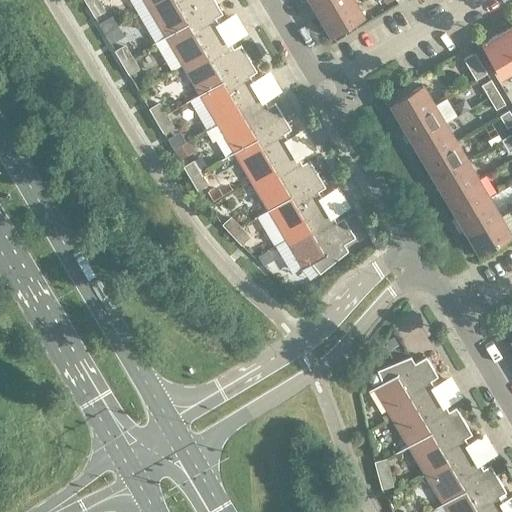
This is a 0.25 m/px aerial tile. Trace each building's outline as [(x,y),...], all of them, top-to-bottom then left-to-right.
[(103,10),(96,0),(94,0),(87,4),(93,15),(103,10)] [(143,0),(151,13),(173,0),(172,0),(143,0)] [(172,0),(173,0),(151,13),(165,37),(217,5),(214,0),(172,0)] [(346,0),(310,0),(320,16),(346,0)] [(363,17),(353,0),(346,0),(320,16),(332,37),(333,37),(332,35),(363,17)] [(222,13),(217,5),(165,37),(186,71),(207,58),(201,47),(224,33),(215,18),(222,13)] [(511,25),(500,32),(511,51),(511,25)] [(511,66),(511,51),(500,32),(481,44),(499,74),(511,66)] [(233,48),(224,33),(201,47),(207,58),(186,71),(199,94),(252,63),(240,44),(233,48)] [(124,46),(115,51),(121,62),(131,57),(124,46)] [(486,73),(474,52),(463,58),(475,79),(486,73)] [(137,68),(131,57),(121,62),(128,73),(137,68)] [(256,71),(252,63),(199,94),(220,129),(242,116),(235,105),(258,91),(249,75),(256,71)] [(497,91),(490,79),(481,85),(488,97),(497,91)] [(390,104),(402,123),(434,104),(422,85),(390,104)] [(267,106),(258,91),(235,105),(242,116),(220,129),(234,152),(286,121),(275,102),(267,106)] [(505,104),(497,91),(488,97),(495,109),(505,104)] [(158,104),(149,109),(155,120),(165,115),(158,104)] [(445,123),(434,104),(402,123),(413,142),(445,123)] [(511,124),(511,115),(509,110),(499,116),(507,128),(511,124)] [(171,125),(165,115),(155,120),(162,131),(171,125)] [(291,129),(286,121),(234,152),(254,187),(276,174),(269,162),(293,149),(284,133),(291,129)] [(456,141),(445,123),(413,142),(424,160),(456,141)] [(511,149),(511,136),(511,134),(501,139),(509,152),(511,149)] [(467,160),(456,141),(424,160),(435,179),(467,160)] [(302,164),(293,149),(269,162),(276,174),(254,187),(268,210),(320,179),(309,160),(302,164)] [(478,179),(467,160),(435,179),(446,197),(478,179)] [(193,161),(183,167),(190,178),(199,172),(193,161)] [(205,183),(199,172),(190,178),(196,189),(205,183)] [(325,187),(320,179),(268,210),(288,244),(310,232),(303,220),(327,206),(318,191),(325,187)] [(489,197),(478,179),(446,197),(457,216),(489,197)] [(500,216),(489,197),(457,216),(468,235),(500,216)] [(336,222),(327,206),(303,220),(310,232),(288,244),(303,268),(311,263),(319,273),(348,251),(344,244),(355,237),(343,217),(336,222)] [(511,235),(500,216),(468,235),(479,254),(511,235)] [(230,217),(223,225),(231,234),(239,227),(230,217)] [(248,236),(239,227),(231,234),(240,243),(248,236)] [(373,387),(387,411),(409,398),(416,410),(439,396),(430,381),(437,376),(426,356),(414,363),(410,356),(377,370),(382,382),(373,387)] [(448,411),(439,396),(416,410),(409,398),(387,411),(408,446),(460,415),(455,407),(448,411)] [(472,434),(460,415),(408,446),(422,469),(443,456),(450,467),(473,454),(464,438),(472,434)] [(483,469),(473,454),(450,467),(443,456),(422,469),(442,504),(494,473),(490,465),(483,469)] [(384,460),(374,463),(377,475),(388,472),(384,460)] [(391,484),(388,472),(377,475),(380,487),(391,484)] [(506,492),(494,473),(442,504),(447,511),(506,511),(508,511),(501,500),(507,496),(504,493),(506,492)] [(391,498),(386,500),(391,508),(395,506),(391,498)]
